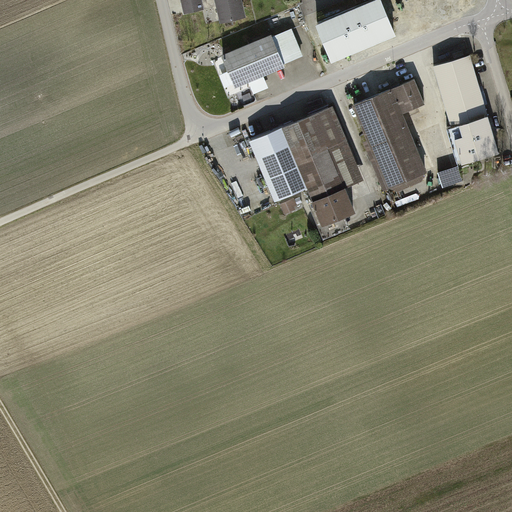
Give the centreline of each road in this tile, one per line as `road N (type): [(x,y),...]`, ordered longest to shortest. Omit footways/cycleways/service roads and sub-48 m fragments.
road 1 (unclassified): [(161,0),(184,98),(192,114),(216,125),(481,18)]
road 2 (track): [(0,223),(186,142),(203,123)]
